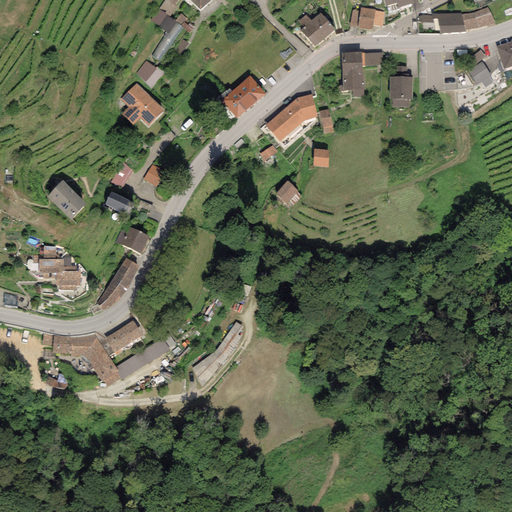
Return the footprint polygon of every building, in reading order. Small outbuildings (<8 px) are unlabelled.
[(178,0),(165,0),(152,20),(160,25),(159,27),(169,33),(177,21),(170,16),(178,5),(176,4),(178,0)] [(211,0),(190,0),(200,10),(211,0)] [(413,0),(383,0),(385,7),(387,7),(388,12),(398,9),(398,8),(414,3),(413,0)] [(473,13),(461,15),(465,30),(479,28),(496,23),(488,7),(473,13)] [(375,10),(361,8),(360,11),(358,27),(358,28),(372,30),(373,25),(382,26),(384,12),(375,11),(375,10)] [(350,26),(358,27),(360,11),(352,10),(350,26)] [(305,27),(301,31),(315,47),(335,30),(320,13),(313,19),(305,15),(298,20),(305,27)] [(432,14),(432,16),(433,19),(437,19),(440,34),(465,32),(465,30),(461,15),(461,13),(432,14)] [(511,41),(496,47),(503,69),(511,66),(511,41)] [(485,57),(480,51),(468,60),(473,66),(485,57)] [(362,52),(341,53),(343,91),(352,91),(353,98),(363,97),(363,90),(364,90),(363,66),(362,54),(362,52)] [(382,52),(362,54),(363,66),(383,65),(382,52)] [(164,73),(145,61),(136,73),(151,87),(164,73)] [(482,62),(467,71),(476,85),(481,82),(485,88),(492,83),(489,77),(490,76),(482,62)] [(394,66),(393,77),(406,77),(407,67),(394,66)] [(224,98),(238,115),(264,93),(250,77),(224,98)] [(393,77),(390,77),(389,99),(392,99),(392,107),(408,107),(408,99),(412,99),(412,77),(406,77),(393,77)] [(136,84),(121,99),(128,107),(121,114),(133,126),(140,119),(148,126),(163,111),(136,84)] [(298,98),(266,125),(279,142),(304,121),(317,117),(312,94),(298,98)] [(330,112),(320,114),(326,137),(335,135),(330,112)] [(261,155),(265,162),(278,155),(275,149),(261,155)] [(314,169),(330,170),(330,153),(315,152),(314,169)] [(122,167),(117,183),(127,186),(132,170),(122,167)] [(153,168),(145,181),(157,189),(166,175),(153,168)] [(63,180),(46,197),(70,221),(87,204),(63,180)] [(298,191),(287,181),(275,194),(286,204),(298,191)] [(134,203),(111,192),(105,205),(128,216),(134,203)] [(149,236),(124,224),(115,242),(140,254),(149,236)] [(56,247),(44,247),(44,259),(39,259),(39,273),(43,273),(43,278),(57,278),(57,273),(57,271),(63,271),(63,266),(63,259),(56,259),(56,247)] [(139,267),(125,258),(123,264),(115,275),(106,288),(96,304),(103,311),(112,306),(119,299),(124,292),(130,283),(139,267)] [(76,266),(63,266),(63,271),(57,271),(57,273),(57,278),(57,286),(59,286),(59,291),(77,290),(77,286),(80,286),(80,271),(76,271),(76,266)] [(132,319),(104,336),(117,354),(145,336),(132,319)] [(243,326),(236,322),(216,351),(192,369),(202,386),(220,366),(241,337),(238,335),(243,326)] [(95,330),(51,335),(52,356),(68,358),(85,359),(110,385),(126,374),(95,330)] [(50,380),(48,386),(65,392),(67,386),(50,380)]
